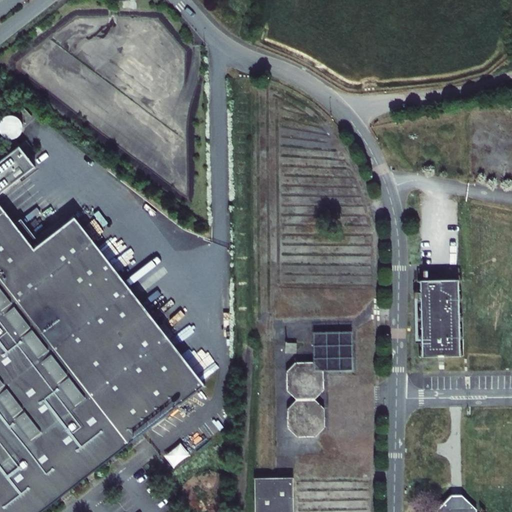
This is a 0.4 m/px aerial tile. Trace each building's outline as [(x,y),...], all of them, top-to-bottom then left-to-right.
[(23,131),(16,112),(0,117),(0,124),(5,137),(23,131)] [(0,511),(41,511),(206,385),(75,216),(35,247),(0,201),(0,192),(36,165),(19,144),(0,159),(0,511)] [(461,267),(423,268),(423,342),(461,342),(461,267)] [(290,431),(321,431),(323,429),(322,407),(315,400),(322,392),(322,370),(353,370),(352,330),(313,331),(313,362),(295,362),(286,372),(286,392),(295,399),(287,409),(287,428),(290,431)] [(296,350),(296,341),(287,341),(287,351),(296,350)] [(164,453),(171,465),(189,454),(182,442),(164,453)] [(291,511),(292,475),(255,474),(254,511),(255,511),(291,511)] [(475,511),(476,508),(462,495),(451,495),(437,510),(437,511),(475,511)]
